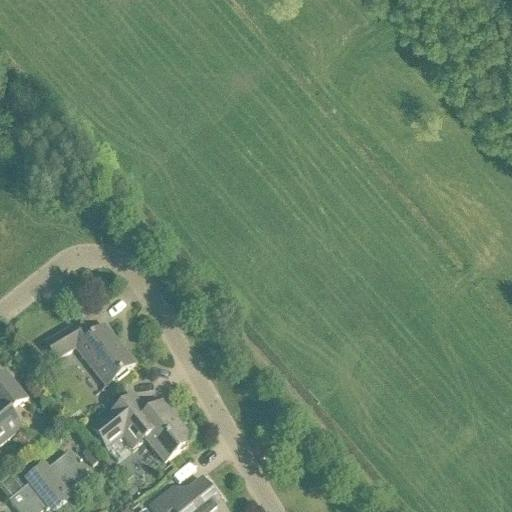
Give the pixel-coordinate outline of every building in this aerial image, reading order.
[(56,365),(76,353),(106,392),(135,369),(105,332),(91,342),(80,328),(46,349),(56,365)] [(0,379),(0,451),(22,434),(10,418),(27,404),(5,376),(0,379)] [(186,438),(174,422),(165,411),(157,417),(154,414),(148,419),(133,401),(92,434),(107,453),(122,441),(133,454),(145,444),(165,468),(185,452),(186,438)] [(82,460),(93,472),(99,466),(89,454),(82,460)] [(8,506),(12,511),(49,511),(50,511),(49,511),(58,511),(68,504),(65,500),(87,482),(68,458),(8,506)] [(173,492),(149,511),(223,511),(202,485),(188,495),(188,501),(183,505),(173,492)]
